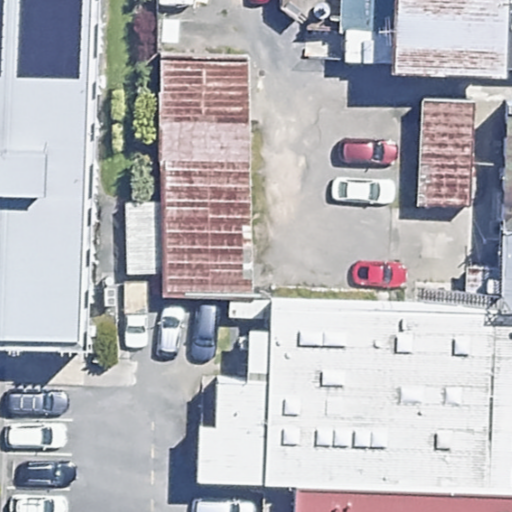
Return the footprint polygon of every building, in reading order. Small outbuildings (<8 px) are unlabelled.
[(85,0),(0,0),(0,311),(71,315),(85,0)] [(511,0),(390,0),(388,60),(511,65),(511,0)] [(466,102),(415,99),(411,202),(462,204),(466,102)] [(158,207),(113,209),(116,274),(161,272),(158,207)] [(275,496),(511,507),(511,296),(264,284),(259,375),(192,372),(187,492),(275,496)] [(273,511),(511,511),(511,507),(275,496),(273,511)]
